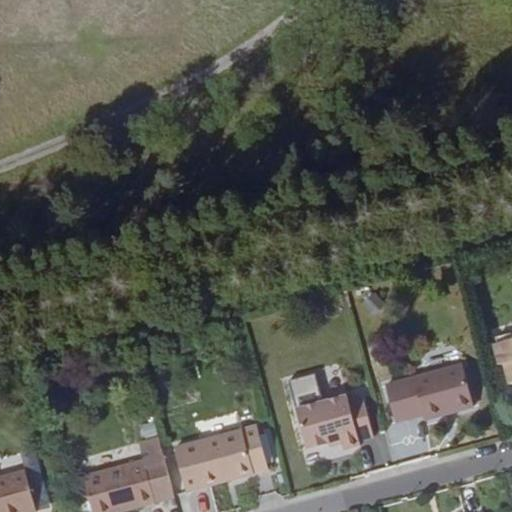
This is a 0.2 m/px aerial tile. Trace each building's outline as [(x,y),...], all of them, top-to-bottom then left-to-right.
[(503,355),(508,376),(511,374),(511,331),(493,336),(498,357),(503,355)] [(384,376),(393,413),(420,405),(421,410),(471,396),(459,355),(384,376)] [(359,382),(296,397),(305,434),(328,429),(329,434),(341,431),(343,438),(357,433),(355,427),(371,423),(359,382)] [(147,425),(158,423),(155,411),(143,414),(147,425)] [(176,435),(185,476),(266,455),(255,413),(176,435)] [(163,443),(161,431),(138,436),(142,449),(163,443)] [(142,449),(81,465),(92,507),(175,486),(163,443),(142,449)] [(36,497),(25,456),(0,462),(0,501),(10,499),(11,503),(36,497)] [(82,510),(92,507),(88,492),(78,496),(82,510)]
